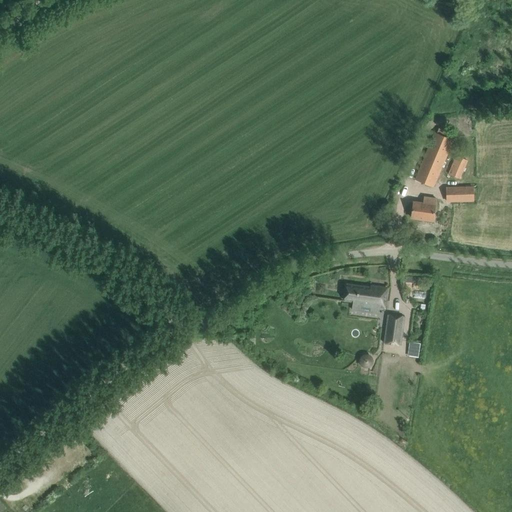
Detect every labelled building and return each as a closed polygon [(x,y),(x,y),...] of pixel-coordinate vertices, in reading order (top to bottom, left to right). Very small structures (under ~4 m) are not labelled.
[(415,179),(433,186),(452,140),(435,133),(415,179)] [(448,173),(459,179),(467,160),(456,155),(448,173)] [(446,188),(447,201),(473,200),(473,187),(446,188)] [(436,198),(424,196),(423,203),(413,202),(411,217),(433,220),(436,198)] [(347,284),(346,288),(344,300),(353,302),(352,309),(360,310),(361,306),(374,307),(373,312),(379,313),(380,307),(385,307),(387,288),(370,285),(370,287),(347,284)] [(401,345),(404,316),(388,314),(384,343),(401,345)] [(407,354),(417,356),(420,342),(409,340),(407,354)]
